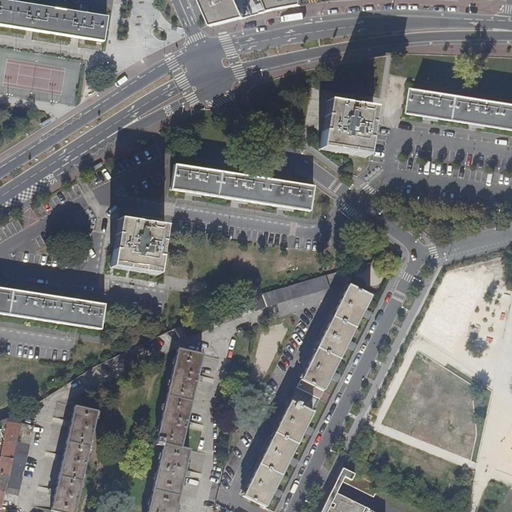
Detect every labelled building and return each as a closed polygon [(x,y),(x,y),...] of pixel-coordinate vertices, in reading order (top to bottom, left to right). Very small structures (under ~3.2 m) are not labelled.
[(0,0),(0,26),(102,42),(106,18),(0,0)] [(199,0),(211,27),(222,24),(268,13),(270,12),(291,7),(300,5),(301,0),(199,0)] [(511,105),(411,89),(407,113),(428,117),(474,124),(511,130),(511,105)] [(323,123),(319,149),(365,157),(373,108),(326,101),(323,123)] [(174,165),(170,190),(190,193),(236,200),(281,207),(309,211),(313,187),(174,165)] [(115,241),(111,268),(157,275),(165,227),(118,220),(115,241)] [(328,288),(324,275),(298,282),(263,293),(260,294),(265,308),(328,288)] [(346,285),(242,497),(265,508),(271,495),(277,498),(280,491),(274,489),(286,464),(292,467),(295,461),(290,458),(302,433),(308,435),(311,429),(305,427),(329,379),(334,381),(337,375),(332,372),(344,348),(349,350),(353,344),(347,341),(359,316),(365,319),(368,313),(363,310),(369,297),(346,285)] [(0,313),(101,330),(105,305),(79,301),(33,294),(0,288),(0,313)] [(210,314),(181,325),(186,338),(265,308),(260,294),(210,314)] [(161,448),(146,511),(174,511),(188,451),(180,449),(201,356),(177,350),(155,443),(156,443),(155,446),(161,448)] [(73,407),(49,511),(51,511),(73,511),(95,412),(73,407)] [(0,421),(0,426),(1,426),(7,422),(10,420),(17,416),(22,413),(0,421)] [(1,426),(0,426),(0,433),(3,441),(0,455),(0,456),(12,459),(18,429),(18,425),(17,416),(10,420),(7,422),(1,426)] [(5,492),(3,500),(16,503),(33,426),(19,423),(18,429),(12,459),(8,475),(5,492)] [(0,473),(8,475),(12,459),(0,456),(0,473)] [(340,470),(337,476),(369,491),(372,485),(340,470)] [(0,491),(5,492),(8,475),(0,473),(0,491)] [(329,492),(319,511),(342,511),(347,502),(354,505),(354,504),(329,492)]
